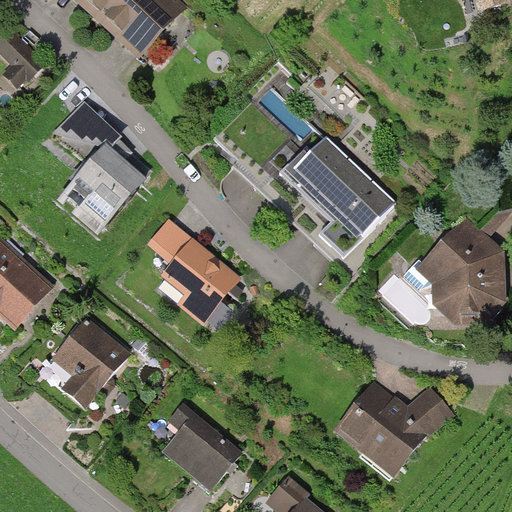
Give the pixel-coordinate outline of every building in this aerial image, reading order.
[(81,0),(80,2),(124,42),(132,34),(148,49),(176,19),(155,0),(81,0)] [(13,34),(0,47),(0,49),(32,81),(46,67),(13,34)] [(307,63),(288,83),(300,93),(303,90),(341,125),(357,109),(307,63)] [(323,122),(274,77),(214,141),(285,207),(279,213),(293,226),(299,219),(345,261),(398,205),(328,140),(315,153),(303,142),(261,103),(272,91),(314,131),(323,122)] [(133,141),(93,105),(75,124),(104,151),(64,195),(108,236),(155,185),(121,154),(133,141)] [(250,283),(177,223),(159,245),(180,262),(169,275),(203,303),(195,311),(214,327),(250,283)] [(502,265),(464,229),(428,268),(420,261),(405,278),(421,294),(437,286),(454,302),(445,312),(458,323),(472,323),(473,325),(481,325),(481,322),(484,322),(503,303),(502,265)] [(27,257),(9,240),(0,250),(0,293),(6,299),(4,306),(21,321),(49,290),(20,264),(27,257)] [(131,357),(88,322),(36,385),(79,421),(99,396),(107,395),(113,388),(112,380),(131,357)] [(375,387),(340,432),(368,453),(374,445),(404,467),(426,437),(428,438),(454,417),(434,392),(407,416),(394,407),(397,403),(375,387)] [(243,456),(184,408),(173,421),(185,431),(167,452),(199,478),(195,482),(211,495),(243,456)] [(318,511),(306,502),(297,511),(318,511)]
